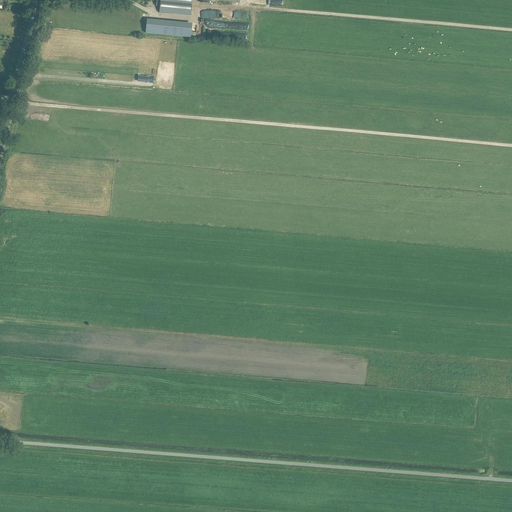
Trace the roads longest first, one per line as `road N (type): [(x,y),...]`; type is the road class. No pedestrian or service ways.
road 1 (unclassified): [(511,481),(0,441)]
road 2 (track): [(25,103),(511,145)]
road 3 (track): [(511,28),(225,6),(195,18),(159,15),(130,0)]
road 4 (secondary): [(0,150),(37,0)]
road 5 (track): [(18,74),(155,84)]
